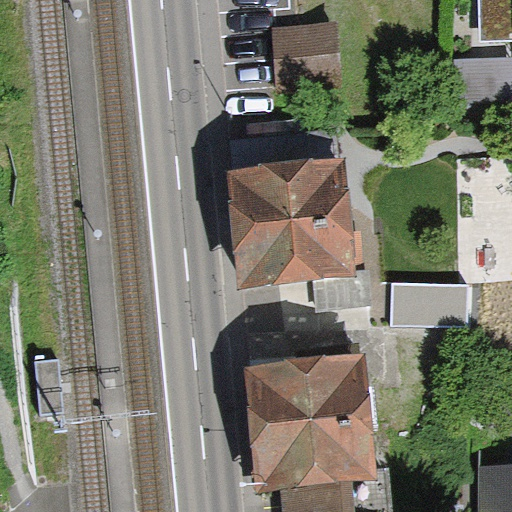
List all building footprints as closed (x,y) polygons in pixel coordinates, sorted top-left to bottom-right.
[(511,0),(477,0),(478,47),(511,46),(511,0)] [(278,33),(281,100),(348,98),(345,30),(278,33)] [(223,152),(240,283),(347,270),(331,139),(223,152)] [(511,164),(462,164),(460,279),(511,280),(511,164)] [(474,334),(474,289),(401,288),(401,333),(474,334)] [(358,352),(248,366),(263,488),(373,475),(358,352)] [(511,511),(511,467),(482,467),(482,511),(511,511)] [(384,511),(381,480),(284,488),(286,511),(384,511)]
